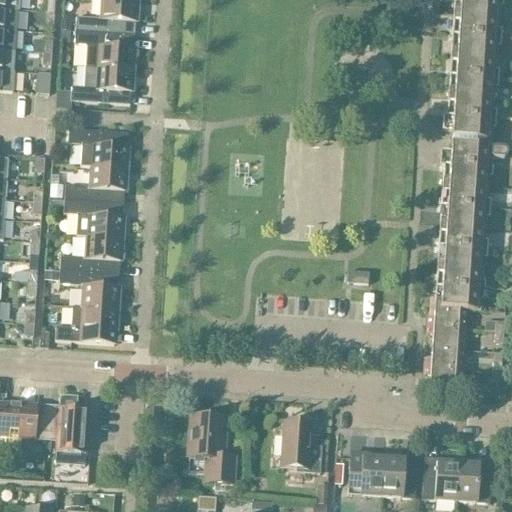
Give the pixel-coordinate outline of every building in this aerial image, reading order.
[(0,0),(0,12),(6,13),(17,13),(18,13),(19,0),(0,0)] [(442,168),(433,311),(474,313),(475,302),(483,302),(484,284),(476,284),(477,261),(485,262),(487,244),(479,243),(480,220),(488,221),(489,203),(481,202),(483,180),(491,180),(491,170),(483,169),(484,161),(500,162),(501,162),(502,162),(503,161),(504,161),(505,160),(505,159),(506,159),(506,158),(506,157),(506,156),(506,155),(506,154),(506,153),(505,153),(505,152),(504,152),(504,151),(503,151),(502,151),(501,151),(485,150),(486,131),(494,132),(495,114),(487,113),(489,90),(496,91),(498,73),(490,72),(491,49),(499,50),(500,32),(492,32),(494,9),(502,9),(502,0),(453,0),(446,119),(442,118),(441,133),(451,134),(450,154),(439,153),(438,168),(442,168)] [(75,20),(74,34),(76,34),(133,38),(134,25),(136,25),(138,3),(100,1),(99,22),(75,20)] [(45,3),(44,15),(53,16),(54,4),(45,3)] [(0,12),(0,32),(5,33),(15,34),(16,34),(17,13),(6,13),(0,12)] [(44,15),(43,28),(52,29),(53,16),(44,15)] [(0,32),(0,53),(4,54),(14,54),(15,34),(5,33),(0,32)] [(58,48),(68,49),(70,34),(59,33),(58,48)] [(76,34),(76,45),(79,45),(79,48),(85,49),(84,70),(96,70),(133,73),(135,51),(132,50),(133,38),(76,34)] [(42,44),(42,57),(50,57),(51,44),(42,44)] [(0,53),(0,74),(12,75),(14,54),(4,54),(0,53)] [(50,69),(50,57),(42,57),(41,69),(50,69)] [(70,95),(69,104),(70,105),(128,109),(129,95),(132,95),(133,73),(96,70),(84,70),(82,91),(70,90),(70,95)] [(0,74),(0,94),(1,95),(11,96),(12,75),(0,74)] [(48,98),(49,77),(36,76),(35,97),(48,98)] [(55,94),(54,112),(55,112),(66,113),(70,113),(70,105),(69,104),(70,95),(55,94)] [(67,133),(66,147),(79,148),(78,169),(89,170),(127,172),(128,150),(126,150),(126,137),(67,133)] [(43,162),(35,161),(34,174),(43,175),(43,162)] [(64,190),(63,204),(122,207),(123,195),(125,195),(127,172),(89,170),(88,191),(64,190)] [(33,192),(32,205),(41,205),(41,193),(33,192)] [(63,204),(62,217),(76,218),(74,239),(85,240),(122,243),(124,220),(121,220),(122,207),(63,204)] [(40,218),(41,205),(32,205),(31,217),(40,218)] [(30,233),(29,246),(38,246),(39,233),(30,233)] [(59,260),(58,274),(117,278),(118,265),(121,265),(122,243),(85,240),(83,261),(59,260)] [(37,259),(38,246),(29,246),(28,258),(37,259)] [(44,273),(43,283),(58,283),(58,274),(44,273)] [(27,274),(26,287),(35,287),(36,274),(27,274)] [(58,283),(57,287),(81,289),(80,310),(118,313),(119,290),(117,290),(117,278),(58,274),(58,283)] [(367,288),(368,276),(346,274),(346,286),(367,288)] [(34,299),(35,287),(26,287),(26,299),(34,299)] [(55,330),(54,344),(113,348),(114,335),(116,335),(118,313),(80,310),(71,310),(70,331),(55,330)] [(425,322),(425,331),(464,333),(466,314),(474,314),(474,313),(433,311),(432,322),(425,322)] [(25,314),(24,327),(33,328),(34,315),(25,314)] [(494,325),(494,335),(503,336),(503,325),(494,325)] [(32,340),(33,328),(24,327),(23,340),(32,340)] [(425,331),(424,339),(431,340),(431,352),(463,354),(464,333),(425,331)] [(39,334),(38,351),(47,352),(48,335),(39,334)] [(493,346),(502,347),(503,336),(494,335),(493,346)] [(423,362),(422,371),(462,374),(463,354),(431,352),(430,363),(423,362)] [(492,366),(491,376),(500,377),(501,366),(492,366)] [(422,371),(421,380),(429,381),(428,393),(460,395),(462,374),(422,371)] [(490,387),(499,387),(500,377),(491,376),(490,387)] [(47,410),(45,443),(55,443),(54,467),(55,467),(83,469),(84,457),(87,412),(76,412),(76,400),(64,399),(63,399),(62,399),(61,399),(60,400),(59,400),(59,401),(58,403),(58,411),(47,410)] [(0,439),(4,440),(3,451),(19,452),(20,441),(45,443),(47,410),(0,406),(0,439)] [(223,420),(192,418),(189,461),(205,462),(203,486),(232,488),(234,460),(220,459),(223,420)] [(284,424),(281,471),(305,473),(305,476),(319,477),(321,450),(308,449),(309,426),(284,424)] [(350,498),(380,500),(382,462),(363,461),(363,457),(353,457),(353,456),(349,456),(346,498),(350,499),(350,498)] [(382,462),(380,500),(409,502),(409,503),(413,503),(416,460),(412,460),(412,461),(402,460),(402,463),(382,462)] [(425,503),(454,505),(456,467),(437,466),(437,462),(427,461),(423,461),(420,503),(425,504),(425,503)] [(456,467),(454,505),(483,507),(488,508),(491,465),(487,465),(476,465),(476,468),(456,467)] [(315,507),(325,507),(326,487),(316,487),(315,507)]
